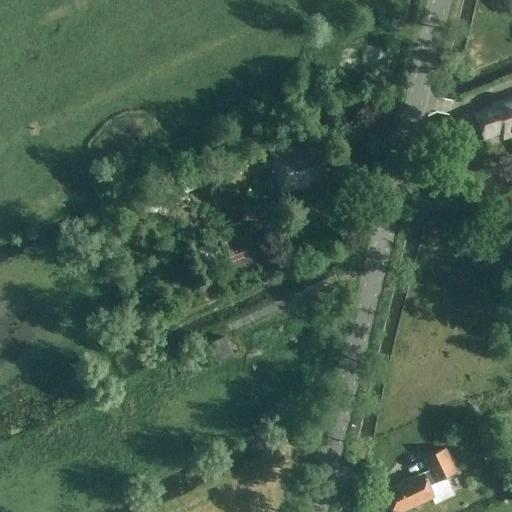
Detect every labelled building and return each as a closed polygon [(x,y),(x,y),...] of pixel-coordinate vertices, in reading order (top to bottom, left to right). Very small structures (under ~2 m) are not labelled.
[(367,68),(338,72),(340,86),(369,82),(367,68)] [(483,138),(498,132),(502,130),(504,134),(511,130),(511,98),(474,114),(483,138)] [(325,177),(322,165),(323,165),(317,145),(299,150),(298,146),(269,154),(279,191),(308,184),(308,182),(325,177)] [(218,274),(209,243),(196,247),(206,278),(218,274)] [(274,260),(270,243),(246,249),(249,265),(274,260)] [(231,352),(224,336),(212,342),(220,358),(231,352)] [(511,439),(502,444),(511,465),(511,439)] [(394,511),(398,511),(431,497),(434,503),(454,494),(446,476),(456,472),(445,447),(423,457),(429,469),(384,490),(394,511)]
